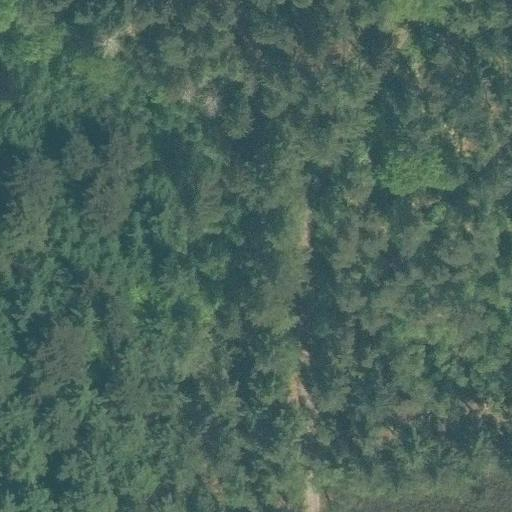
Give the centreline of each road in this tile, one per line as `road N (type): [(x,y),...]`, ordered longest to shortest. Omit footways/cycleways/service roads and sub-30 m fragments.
road 1 (track): [(0,436),(306,270)]
road 2 (track): [(306,270),(306,222),(322,164),(421,0)]
road 3 (track): [(511,155),(306,270)]
road 4 (track): [(311,511),(307,365)]
